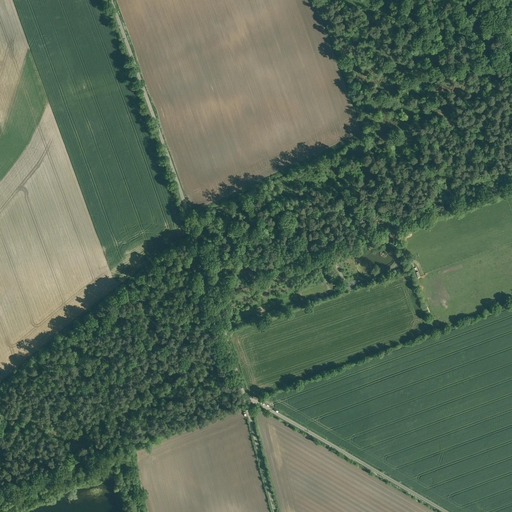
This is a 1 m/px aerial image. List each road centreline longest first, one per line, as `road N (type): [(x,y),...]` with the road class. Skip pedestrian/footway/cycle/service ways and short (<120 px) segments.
road 1 (unclassified): [(106,0),(245,401)]
road 2 (unclassified): [(245,401),(446,511)]
